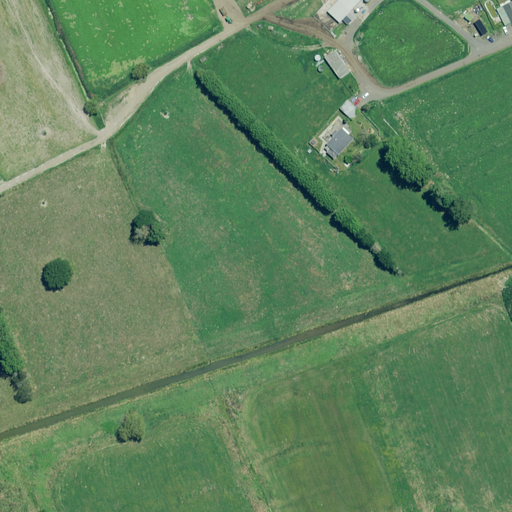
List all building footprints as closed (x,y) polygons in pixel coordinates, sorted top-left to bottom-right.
[(361,0),(339,0),(329,11),(340,22),(343,19),(349,24),(356,17),(351,12),(361,0)] [(511,1),(497,9),(506,26),(511,22),(511,1)] [(351,71),(336,51),(326,58),(340,79),(351,71)] [(360,113),(349,100),(339,109),(350,122),(360,113)] [(335,159),(355,139),(350,134),(351,133),(344,126),(327,144),(329,145),(325,149),(335,159)] [(317,153),(309,146),(306,149),(314,156),(317,153)] [(326,159),(320,153),(315,158),(322,164),(326,159)]
